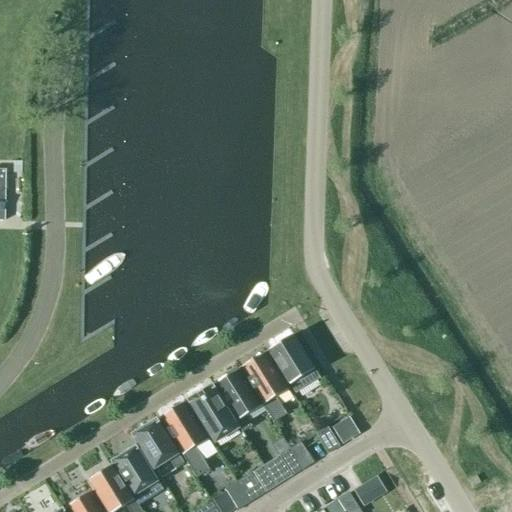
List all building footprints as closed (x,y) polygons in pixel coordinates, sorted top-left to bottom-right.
[(297,393),(321,378),(294,335),(270,350),(297,393)] [(289,389),(266,352),(241,368),(274,422),(286,414),(276,397),(289,389)] [(262,405),(240,369),(214,385),(243,432),(251,426),(245,416),(262,405)] [(239,428),(213,385),(189,400),(215,443),(239,428)] [(208,439),(186,402),(160,418),(197,477),(209,470),(195,447),(208,439)] [(184,463),(179,454),(158,419),(134,434),(155,469),(171,459),(176,468),(184,463)] [(330,453),(341,447),(328,426),(317,432),(330,453)] [(314,463),(301,442),(291,449),(304,470),(314,463)] [(140,504),(164,489),(137,446),(113,461),(140,504)] [(304,470),(291,449),(280,455),(293,476),(304,470)] [(113,466),(89,480),(109,511),(115,511),(126,505),(130,511),(139,511),(142,511),(135,500),(113,466)] [(266,492),(253,471),(239,480),(252,501),(266,492)] [(252,501),(239,480),(225,489),(238,510),(252,501)] [(361,501),(370,495),(364,485),(354,491),(361,501)] [(104,511),(92,491),(66,507),(68,511),(104,511)] [(361,511),(350,493),(339,500),(347,511),(361,511)] [(195,507),(198,511),(223,511),(212,495),(195,507)]
